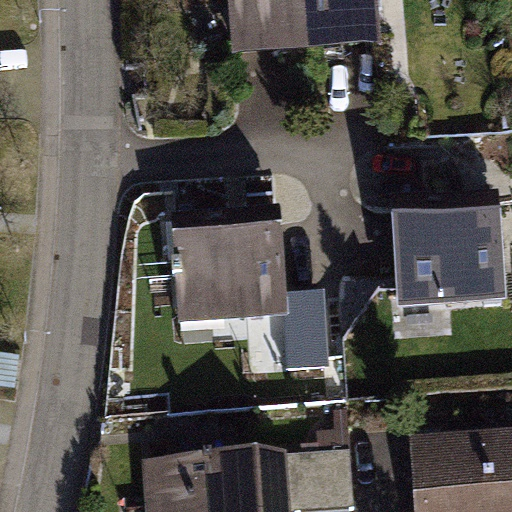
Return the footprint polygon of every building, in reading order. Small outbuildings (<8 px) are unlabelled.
[(219,0),(224,55),(374,45),(371,0),(219,0)] [(492,187),(383,195),(391,307),(500,300),(492,187)] [(271,204),(163,212),(172,322),(279,314),(271,204)] [(511,511),(511,426),(403,435),(408,511),(511,511)] [(282,511),(278,447),(134,458),(137,511),(282,511)]
